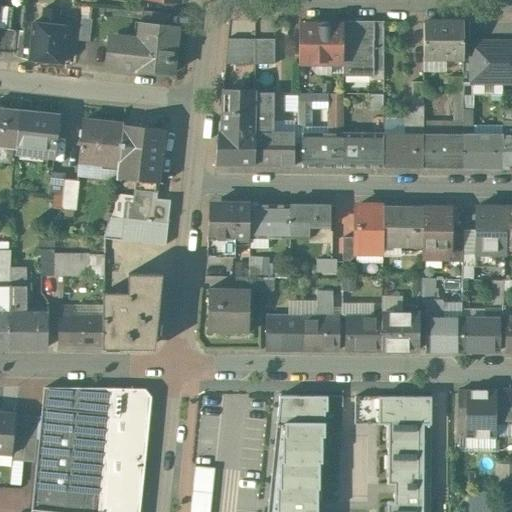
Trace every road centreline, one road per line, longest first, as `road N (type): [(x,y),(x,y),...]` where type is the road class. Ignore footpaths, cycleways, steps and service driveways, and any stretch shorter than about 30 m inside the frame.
road 1 (residential): [(178,366),(511,371)]
road 2 (residential): [(193,185),(511,190)]
road 3 (residential): [(200,95),(0,72)]
road 4 (residential): [(193,185),(178,366)]
road 5 (residential): [(0,364),(178,366)]
road 6 (residential): [(178,366),(159,511)]
